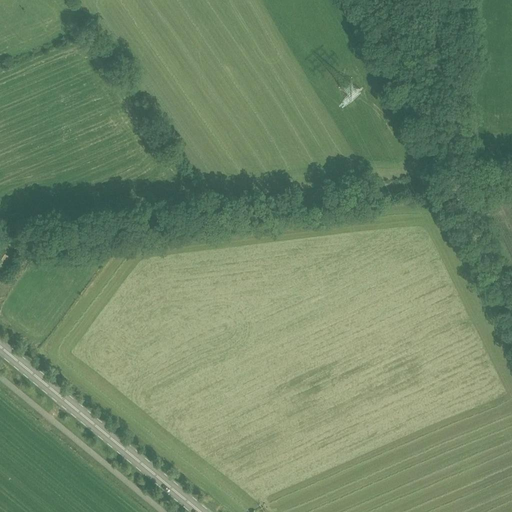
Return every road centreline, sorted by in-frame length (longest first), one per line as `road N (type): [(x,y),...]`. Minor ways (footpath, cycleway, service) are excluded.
road 1 (track): [(511,174),(0,241)]
road 2 (unclassified): [(511,307),(458,181),(462,0)]
road 3 (primary): [(200,511),(0,347)]
